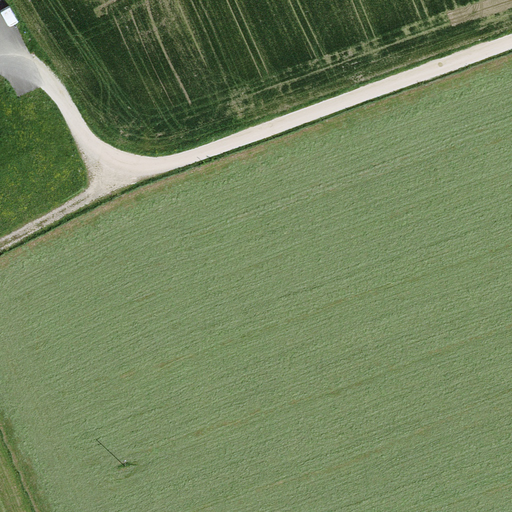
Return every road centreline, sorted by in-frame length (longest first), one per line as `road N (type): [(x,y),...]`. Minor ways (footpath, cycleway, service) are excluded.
road 1 (track): [(511,41),(112,183)]
road 2 (track): [(112,183),(46,76),(0,52)]
road 3 (track): [(112,183),(0,244)]
